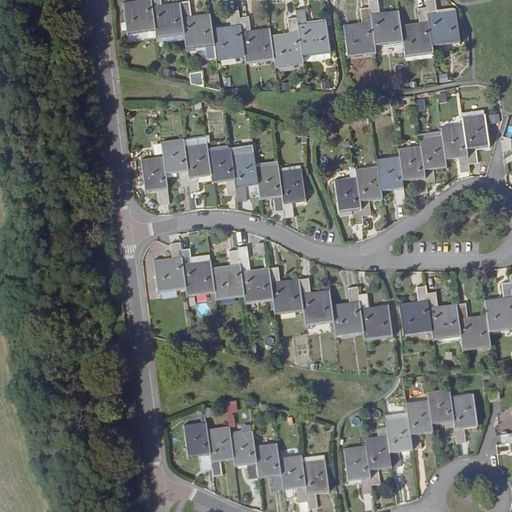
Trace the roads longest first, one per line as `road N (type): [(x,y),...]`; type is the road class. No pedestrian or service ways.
road 1 (secondary): [(124,232),(157,487)]
road 2 (residential): [(358,258),(239,222),(124,232)]
road 3 (secondary): [(95,0),(124,232)]
road 4 (residential): [(358,258),(458,188),(492,188),(511,217)]
road 5 (residential): [(511,221),(498,253),(387,261)]
